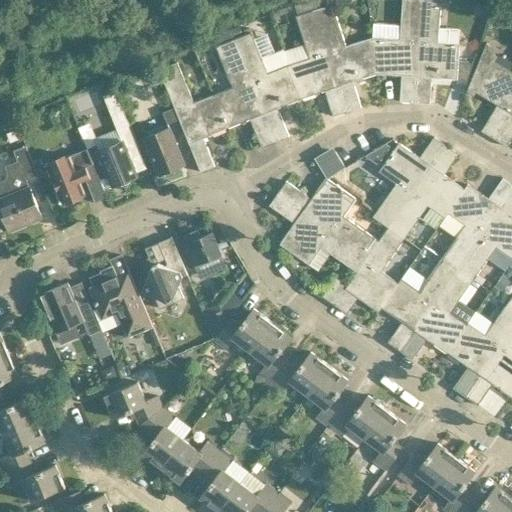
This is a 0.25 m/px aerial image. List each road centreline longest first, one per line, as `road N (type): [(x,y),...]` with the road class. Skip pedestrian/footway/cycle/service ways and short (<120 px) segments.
road 1 (residential): [(511,442),(290,299),(240,232),(218,184)]
road 2 (residential): [(511,164),(431,122),(368,124),(218,184)]
road 3 (residential): [(176,511),(98,448),(3,273)]
road 4 (residential): [(3,273),(218,184)]
